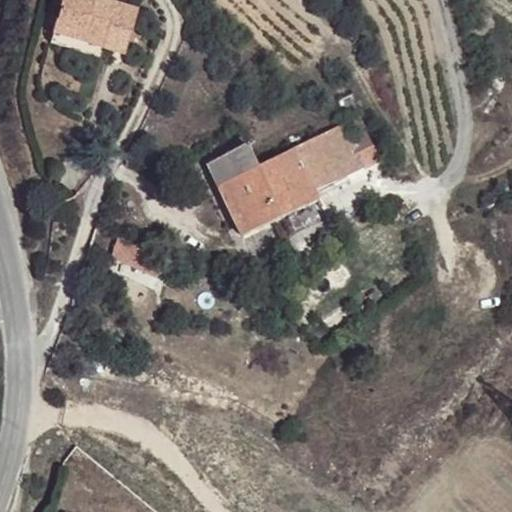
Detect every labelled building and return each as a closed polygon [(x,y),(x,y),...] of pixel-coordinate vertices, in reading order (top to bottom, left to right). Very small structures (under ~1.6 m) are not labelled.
[(124,55),(137,11),(95,0),(62,0),(52,35),(124,55)] [(363,128),(358,118),(347,123),(352,134),(363,128)] [(313,193),(379,162),(365,133),(348,141),(341,126),(292,150),(313,193)] [(257,168),(246,145),(207,165),(218,187),(257,168)] [(242,237),(317,202),(313,193),(292,150),(257,168),(218,187),(242,237)] [(167,175),(174,158),(163,154),(155,170),(167,175)] [(161,271),(167,259),(118,236),(112,248),(161,271)]
